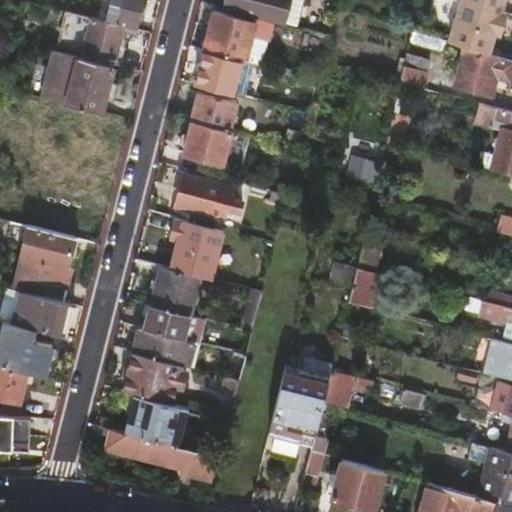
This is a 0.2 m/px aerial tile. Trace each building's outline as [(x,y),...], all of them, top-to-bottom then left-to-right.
[(119,0),(114,24),(122,26),(127,28),(134,29),(140,0),(119,0)] [(227,0),(226,7),(257,14),(271,18),(284,21),(288,0),(227,0)] [(302,0),(288,0),(284,21),(297,24),(302,0)] [(459,0),(448,40),(466,46),(488,52),(494,32),(499,33),(505,13),(500,11),(503,0),(459,0)] [(256,16),(255,20),(214,10),(204,49),(229,55),(246,59),(252,33),(267,37),(271,20),(271,18),(257,14),(256,16)] [(90,18),(63,11),(55,45),(82,51),(82,52),(113,60),(116,49),(122,26),(114,24),(90,18)] [(122,26),(116,49),(122,50),(127,28),(122,26)] [(412,30),(400,80),(419,86),(431,35),(412,30)] [(267,37),(252,33),(246,59),(260,63),(267,37)] [(26,94),(99,113),(103,99),(111,102),(116,83),(108,81),(112,64),(53,50),(39,46),(34,64),(26,94)] [(511,64),(511,58),(488,52),(466,46),(455,83),(490,93),(496,74),(508,78),(511,64)] [(226,67),(229,55),(204,49),(196,83),(256,98),(258,88),(240,84),(233,82),(236,70),(226,67)] [(233,82),(240,84),(243,71),(236,70),(233,82)] [(313,87),(316,77),(296,72),(293,82),(313,87)] [(198,91),(192,119),(230,129),(237,100),(198,91)] [(511,111),(479,102),(474,121),(491,126),(493,120),(509,125),(510,123),(511,123),(511,111)] [(391,117),(385,142),(396,145),(397,143),(402,141),(407,121),(391,117)] [(230,129),(192,119),(187,135),(183,152),(224,163),(232,130),(230,129)] [(491,171),(511,176),(511,129),(509,128),(501,134),(495,157),(491,171)] [(482,154),(478,168),(491,171),(495,157),(482,154)] [(347,174),(349,175),(364,178),(365,178),(366,177),(368,166),(368,164),(350,160),(347,174)] [(191,210),(189,222),(211,228),(212,228),(216,213),(224,215),(226,207),(239,210),(241,201),(229,198),(232,186),(183,174),(175,206),(191,210)] [(271,202),(284,205),(286,194),(277,193),(274,192),(271,202)] [(511,219),(500,216),(496,232),(511,236),(511,219)] [(72,238),(10,223),(7,237),(14,239),(13,244),(13,245),(22,247),(20,256),(12,291),(20,293),(61,303),(69,269),(69,267),(66,267),(72,238)] [(511,268),(510,271),(511,271),(511,252),(482,244),(485,235),(465,230),(461,244),(443,239),(440,251),(458,256),(458,253),(511,268)] [(379,243),(361,239),(354,267),(370,271),(372,272),(379,243)] [(159,265),(149,305),(195,316),(200,296),(194,294),(200,275),(159,265)] [(329,280),(347,285),(351,271),(332,266),(329,280)] [(350,289),(346,301),(362,305),(367,306),(377,273),(372,272),(370,271),(354,267),(350,288),(350,289)] [(511,271),(510,271),(501,268),(498,280),(511,283),(511,271)] [(3,322),(12,324),(20,293),(12,291),(8,289),(1,321),(3,322)] [(241,328),(251,330),(261,292),(250,290),(241,328)] [(511,296),(489,290),(486,301),(490,302),(500,304),(511,307),(511,296)] [(20,293),(12,324),(32,329),(62,337),(71,305),(61,303),(20,293)] [(477,310),(488,312),(490,302),(486,301),(479,299),(477,310)] [(511,307),(500,304),(490,302),(488,312),(487,313),(511,318),(511,307)] [(149,305),(144,328),(194,341),(197,342),(204,318),(195,316),(149,305)] [(12,324),(3,322),(0,331),(0,368),(26,375),(41,378),(49,347),(29,342),(32,329),(12,324)] [(144,328),(139,327),(136,336),(132,352),(162,359),(173,362),(188,365),(194,341),(144,328)] [(132,352),(136,336),(130,335),(126,350),(132,352)] [(511,344),(486,337),(484,348),(511,355),(511,344)] [(197,342),(194,341),(188,365),(192,366),(198,342),(197,342)] [(227,375),(239,378),(245,354),(233,351),(227,375)] [(162,359),(132,352),(128,367),(125,378),(122,390),(132,392),(162,400),(167,384),(176,386),(183,388),(185,381),(187,372),(171,367),(173,362),(162,359)] [(478,371),(509,379),(511,366),(511,365),(481,357),(478,371)] [(298,441),(311,445),(321,401),(329,369),(330,364),(304,358),(301,370),(289,367),(284,365),(267,434),(273,435),(298,441)] [(120,376),(125,378),(128,367),(122,365),(120,376)] [(476,371),(458,366),(455,377),(473,382),(476,371)] [(26,375),(0,368),(0,400),(19,405),(26,375)] [(372,380),(329,369),(321,401),(346,407),(351,386),(369,391),(372,380)] [(219,393),(234,397),(239,378),(227,375),(225,375),(219,393)] [(511,385),(497,382),(490,410),(503,413),(511,415),(511,385)] [(164,400),(172,402),(176,386),(167,384),(162,400),(164,400)] [(423,396),(405,391),(401,405),(420,410),(423,396)] [(178,445),(188,406),(172,402),(164,400),(162,400),(132,392),(130,403),(131,403),(132,404),(131,408),(128,412),(127,415),(127,417),(126,419),(126,422),(126,423),(127,426),(126,430),(124,431),(123,430),(123,432),(178,445)] [(19,405),(0,400),(0,415),(17,417),(19,405)] [(511,415),(503,413),(501,421),(511,424),(505,448),(511,450),(511,415)] [(27,419),(17,417),(0,415),(0,450),(24,453),(27,419)] [(177,472),(213,481),(213,479),(219,456),(195,450),(190,448),(181,446),(178,445),(123,432),(101,426),(94,424),(92,431),(91,434),(101,437),(102,433),(107,434),(104,447),(178,466),(177,472)] [(298,441),(273,435),(269,452),(294,458),(298,441)] [(511,450),(505,448),(490,444),(476,495),(493,500),(511,504),(511,450)] [(318,468),(322,454),(309,451),(300,488),(312,491),(318,468)] [(373,510),(384,471),(341,460),(337,473),(331,472),(328,483),(334,484),(330,499),(373,510)] [(489,511),(493,500),(476,495),(428,482),(426,482),(418,511),(489,511)] [(511,511),(511,504),(493,500),(489,511),(511,511)]
